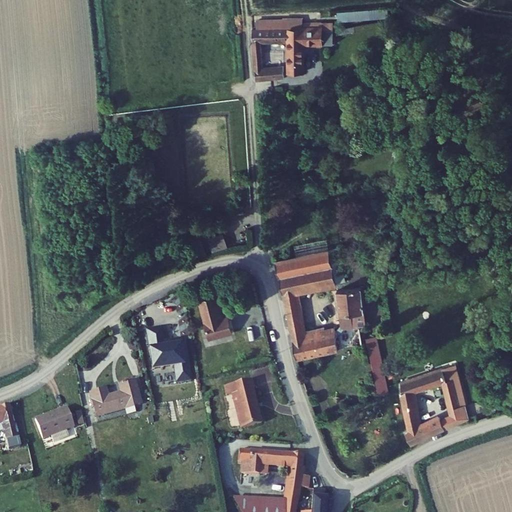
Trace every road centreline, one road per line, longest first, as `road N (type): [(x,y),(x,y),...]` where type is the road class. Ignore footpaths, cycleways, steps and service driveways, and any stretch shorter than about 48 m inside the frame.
road 1 (unclassified): [(343,486),(324,463),(269,276),(255,263),(212,264),(150,290),(112,312),(41,375),(0,395)]
road 2 (unclassified): [(511,418),(343,486)]
